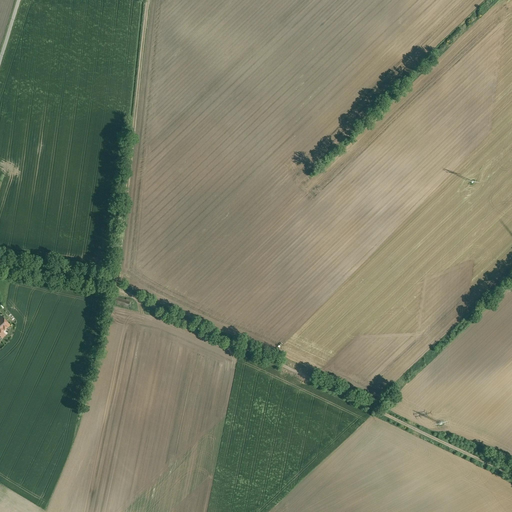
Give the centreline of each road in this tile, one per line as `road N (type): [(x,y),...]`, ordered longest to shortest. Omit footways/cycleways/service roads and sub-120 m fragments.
road 1 (track): [(0,266),(138,299),(511,478)]
road 2 (unknown): [(113,289),(143,0)]
